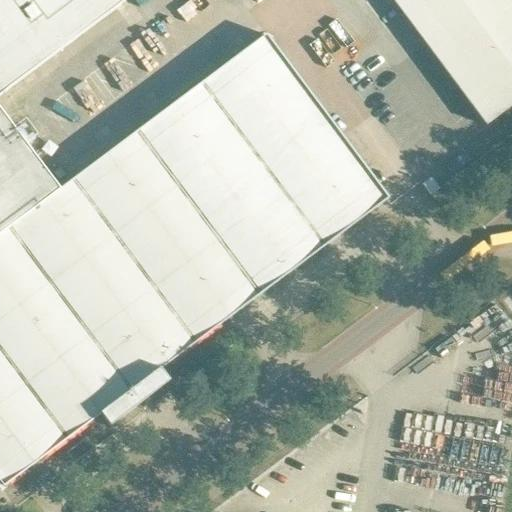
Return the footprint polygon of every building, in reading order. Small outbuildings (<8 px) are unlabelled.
[(0,0),(0,95),(126,0),(0,0)] [(511,0),(390,0),(486,126),(511,106),(511,0)] [(0,487),(2,490),(4,489),(3,487),(40,459),(100,415),(109,427),(169,382),(160,370),(220,324),(229,318),(251,301),(296,267),(347,229),(349,228),(387,199),(265,36),(59,191),(0,234),(0,487)] [(0,234),(59,191),(0,111),(0,234)] [(422,185),(430,196),(439,189),(430,178),(422,185)]
